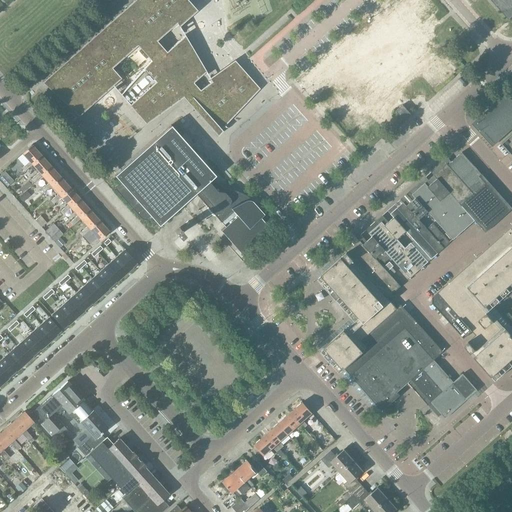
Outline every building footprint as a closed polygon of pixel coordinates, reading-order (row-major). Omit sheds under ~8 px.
[(208,75),(185,36),(184,36),(166,52),(156,41),(177,23),(179,26),(197,11),(187,0),(134,0),(42,82),(79,116),(112,86),(115,88),(113,85),(121,78),(112,68),(137,45),(151,61),(121,94),(117,90),(117,91),(119,93),(146,124),(183,97),(218,136),(222,131),(221,130),(260,89),(235,61),(210,78),(209,79),(210,79),(212,82),(200,91),(193,83),(206,72),(207,75),(208,75)] [(511,0),(490,0),(509,20),(511,16),(511,0)] [(351,46),(301,87),(319,109),(339,93),(355,112),(363,105),(372,116),(396,97),(397,99),(440,64),(425,46),(425,45),(399,13),(355,50),(351,46)] [(494,144),(511,127),(511,102),(506,96),(499,102),(500,103),(494,108),(492,109),(487,112),(485,114),(484,115),(482,117),(481,119),(481,121),(481,123),(480,123),(479,124),(479,125),(478,125),(478,126),(478,127),(479,127),(479,128),(480,129),(481,129),(482,129),(483,129),(484,132),(494,144)] [(407,124),(414,120),(409,110),(402,114),(407,124)] [(240,253),(269,228),(260,218),(264,215),(253,202),(252,201),(250,201),(249,201),(248,200),(246,201),(245,201),(235,206),(231,201),(234,192),(230,191),(228,190),(226,189),(224,188),(222,187),(220,186),(216,184),(215,182),(213,181),(212,179),(215,176),(171,125),(114,175),(124,187),(118,192),(140,217),(141,218),(142,219),(143,219),(144,219),(145,219),(147,219),(148,219),(149,219),(151,217),(158,226),(195,194),(225,227),(220,231),(240,253)] [(511,133),(502,143),(505,147),(507,145),(511,151),(511,133)] [(32,165),(41,156),(32,145),(22,154),(29,161),(21,168),(24,172),(32,165)] [(32,165),(39,172),(31,179),(34,183),(42,176),(51,167),(41,156),(32,165)] [(498,221),(511,209),(511,208),(482,174),(481,174),(470,162),(467,158),(456,157),(455,158),(448,165),(498,221)] [(447,164),(434,175),(475,221),(486,233),(498,221),(448,165),(447,164)] [(42,176),(49,183),(41,190),(44,193),(52,186),(51,186),(61,178),(51,167),(42,176)] [(412,194),(416,198),(428,212),(453,240),(475,221),(434,175),(432,177),(436,180),(428,187),(425,183),(412,194)] [(51,186),(52,186),(58,194),(50,201),(53,204),(61,197),(70,189),(61,178),(51,186)] [(61,197),(68,205),(60,212),(63,215),(71,208),(80,200),(70,189),(61,197)] [(416,198),(406,206),(419,220),(428,212),(416,198)] [(80,219),(90,211),(80,200),(71,208),(77,216),(70,223),(73,226),(80,219)] [(419,220),(406,206),(403,203),(397,208),(438,254),(450,243),(433,223),(427,229),(419,220)] [(391,214),(407,231),(406,231),(431,259),(438,254),(397,208),(391,214)] [(90,230),(99,221),(90,211),(80,219),(87,227),(79,234),(82,237),(90,230)] [(407,231),(391,214),(390,214),(394,218),(385,225),(382,222),(369,233),(372,237),(391,257),(410,279),(428,262),(411,243),(405,248),(397,239),(406,231),(407,231)] [(90,230),(97,237),(89,244),(92,248),(109,232),(99,221),(90,230)] [(464,346),(492,377),(511,359),(511,334),(506,328),(505,329),(485,307),(511,282),(511,226),(432,297),(432,303),(464,339),(472,332),(475,335),(464,346)] [(178,237),(183,233),(179,228),(174,232),(178,237)] [(391,257),(372,237),(363,245),(378,262),(381,259),(385,263),(391,257)] [(360,241),(347,252),(363,270),(388,298),(401,287),(387,272),(393,266),(390,262),(383,267),(378,262),(363,245),(360,241)] [(129,271),(137,264),(124,249),(116,257),(129,271)] [(70,255),(73,259),(79,255),(76,250),(70,255)] [(400,395),(397,392),(411,380),(431,403),(445,418),(446,418),(477,391),(477,390),(463,374),(453,382),(434,360),(443,352),(401,305),(397,308),(388,298),(363,270),(347,252),(321,275),(359,318),(345,331),(344,330),(324,348),(343,370),(344,369),(381,412),(400,395)] [(4,263),(12,258),(10,254),(2,259),(4,263)] [(108,264),(120,278),(129,271),(116,257),(108,264)] [(120,278),(108,264),(100,271),(112,286),(120,278)] [(112,286),(100,271),(92,279),(104,293),(112,286)] [(104,293),(92,279),(84,286),(96,300),(104,293)] [(96,300),(84,286),(75,293),(88,307),(96,300)] [(88,307),(75,293),(67,300),(80,314),(88,307)] [(72,322),(80,314),(67,300),(59,307),(72,322)] [(51,315),(64,329),(72,322),(59,307),(51,315)] [(53,339),(61,331),(48,317),(40,325),(53,339)] [(45,346),(53,339),(40,325),(32,332),(45,346)] [(45,346),(32,332),(24,339),(37,353),(45,346)] [(16,346),(29,360),(37,353),(24,339),(16,346)] [(16,346),(8,353),(21,368),(29,360),(16,346)] [(0,360),(13,375),(21,368),(8,353),(0,360)] [(0,377),(4,382),(13,375),(0,360),(0,377)] [(72,418),(74,416),(86,404),(83,401),(84,400),(67,381),(31,413),(51,436),(62,426),(51,414),(63,404),(67,408),(65,410),(63,414),(64,418),(68,420),(72,418)] [(290,413),(304,429),(308,425),(306,423),(303,421),(312,413),(302,402),(290,413)] [(88,454),(105,439),(101,434),(108,428),(108,427),(109,426),(106,423),(105,424),(93,410),(92,411),(86,404),(74,416),(80,422),(79,423),(91,436),(78,447),(86,456),(86,457),(89,454),(88,454)] [(13,422),(22,432),(21,433),(28,441),(32,438),(24,430),(33,422),(24,412),(13,422)] [(278,423),(288,434),(297,427),(299,429),(298,430),(300,432),(304,429),(290,413),(278,423)] [(2,432),(11,442),(10,443),(17,451),(21,448),(13,440),(21,433),(22,432),(13,422),(2,432)] [(282,451),(282,452),(285,455),(290,451),(283,444),(282,444),(280,442),(288,434),(278,423),(267,434),(282,451)] [(0,453),(6,461),(9,457),(2,449),(10,443),(11,442),(2,432),(0,433),(0,453)] [(282,451),(267,434),(254,445),(264,456),(273,448),(279,454),(282,452),(282,451)] [(103,470),(127,448),(118,439),(113,444),(106,437),(105,439),(88,454),(89,454),(103,470)] [(111,479),(135,458),(135,457),(136,456),(133,453),(132,454),(127,448),(103,470),(111,479)] [(340,472),(354,460),(344,450),(336,457),(331,451),(321,459),(328,468),(333,464),(340,472)] [(119,488),(143,467),(145,465),(142,462),(140,463),(135,458),(111,479),(119,488)] [(235,471),(250,488),(253,485),(248,479),(257,472),(261,477),(267,472),(256,459),(250,464),(247,460),(235,471)] [(354,460),(340,472),(348,481),(344,485),(349,491),(342,497),(346,502),(353,495),(351,493),(361,484),(355,478),(364,471),(354,460)] [(47,477),(54,471),(49,464),(42,470),(47,477)] [(125,495),(126,495),(138,484),(141,486),(152,476),(143,467),(119,488),(125,495)] [(250,488),(235,471),(223,482),(233,493),(242,485),(247,491),(250,488)] [(126,495),(125,495),(121,499),(132,510),(160,485),(152,476),(141,486),(138,484),(126,495)] [(56,487),(60,491),(69,483),(65,479),(56,487)] [(69,483),(60,491),(64,495),(73,487),(69,483)] [(351,493),(353,495),(355,497),(365,489),(361,484),(351,493)] [(160,485),(132,510),(133,511),(162,511),(168,507),(162,500),(168,495),(160,485)] [(68,499),(77,491),(73,487),(64,495),(68,499)] [(378,487),(370,495),(365,489),(355,497),(353,495),(346,502),(353,510),(360,503),(362,506),(367,502),(374,510),(388,498),(378,487)] [(68,499),(71,504),(80,496),(77,491),(68,499)] [(258,497),(264,503),(269,497),(263,492),(258,497)] [(84,500),(80,496),(71,504),(75,508),(84,500)] [(245,503),(241,498),(231,507),(236,511),(245,503)] [(393,511),(397,509),(388,498),(374,510),(375,511),(393,511)] [(42,500),(33,508),(37,511),(45,504),(42,500)] [(75,508),(79,511),(88,504),(84,500),(75,508)] [(245,503),(236,511),(235,511),(244,511),(249,508),(245,503)]
